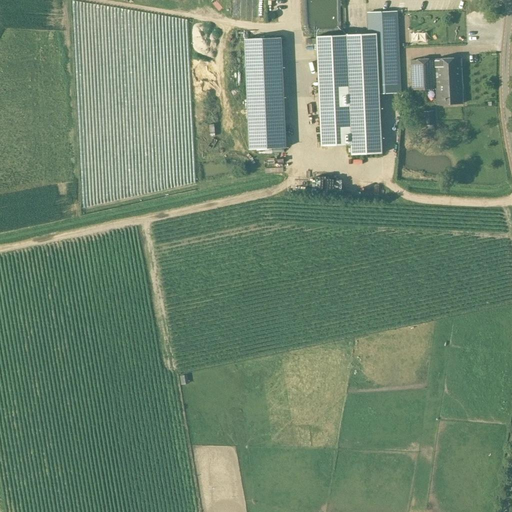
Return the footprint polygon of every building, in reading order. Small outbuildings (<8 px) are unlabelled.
[(368,13),(369,35),(317,38),(322,147),(352,146),(352,156),(382,155),(379,93),(401,93),(397,12),(368,13)] [(281,38),(245,40),(249,150),(286,148),(281,38)] [(412,84),(462,81),(461,59),(411,61),(412,84)] [(437,105),(463,104),(462,81),(412,84),(413,91),(437,90),(437,105)] [(425,126),(435,125),(434,111),(424,112),(425,126)]
